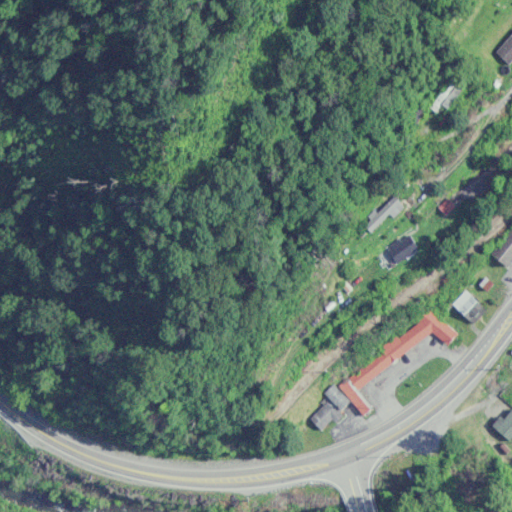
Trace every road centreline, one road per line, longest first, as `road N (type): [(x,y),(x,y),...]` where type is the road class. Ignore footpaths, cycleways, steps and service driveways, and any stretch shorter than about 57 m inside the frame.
road 1 (primary): [(511,316),(444,398),(403,428),(300,470),(207,481),(157,477),(71,448),(0,401)]
road 2 (track): [(511,211),(376,316),(270,424)]
road 3 (residential): [(511,95),(423,199)]
